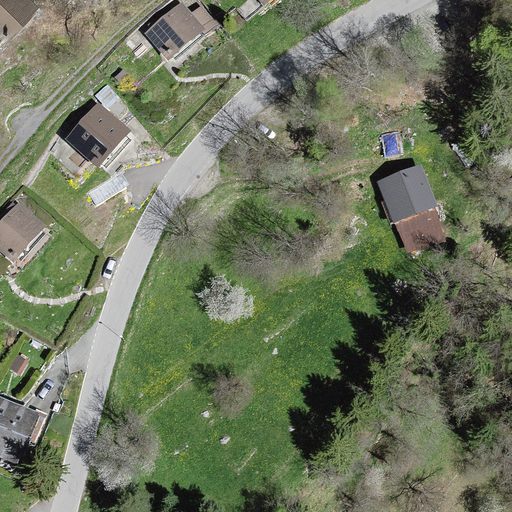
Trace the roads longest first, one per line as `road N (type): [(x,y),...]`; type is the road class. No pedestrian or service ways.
road 1 (tertiary): [(63,511),(122,290),(180,176),(279,75),(408,0)]
road 2 (track): [(161,0),(104,48),(0,165)]
